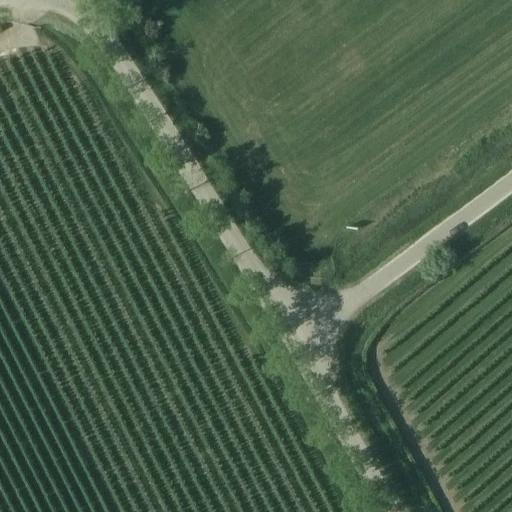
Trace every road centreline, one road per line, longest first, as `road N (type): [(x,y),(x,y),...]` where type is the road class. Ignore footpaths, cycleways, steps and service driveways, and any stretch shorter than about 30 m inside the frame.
road 1 (unclassified): [(296,340),(71,0)]
road 2 (unclassified): [(296,340),(511,187)]
road 3 (unclassified): [(388,511),(296,340)]
